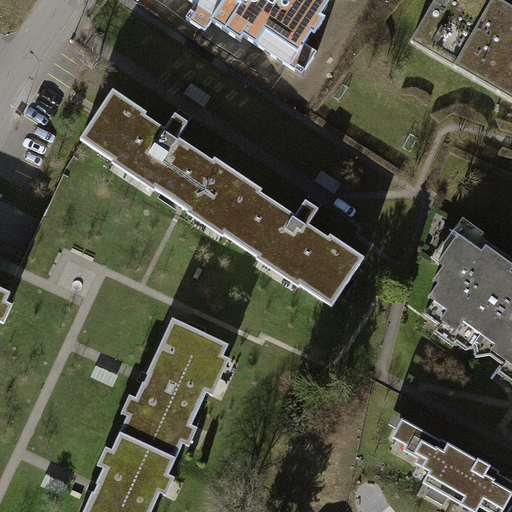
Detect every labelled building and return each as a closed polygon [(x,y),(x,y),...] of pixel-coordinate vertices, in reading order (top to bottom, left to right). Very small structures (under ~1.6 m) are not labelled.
[(178,0),(198,13),(188,28),(210,42),(217,31),(244,49),(248,42),(307,81),(319,63),(309,57),(346,1),(362,11),(369,0),(178,0)] [(489,0),(430,0),(407,42),(452,67),(462,50),(471,55),(483,35),(473,29),(489,0)] [(511,8),(496,0),(489,0),(473,29),(483,35),(471,55),(462,50),(452,67),(511,102),(511,8)] [(144,115),(108,91),(75,141),(111,165),(115,159),(153,184),(149,191),(186,216),(191,209),(207,219),(237,175),(211,158),(205,167),(172,145),(187,123),(171,112),(157,134),(139,122),(144,115)] [(264,193),(237,175),(207,219),(224,231),(220,237),(256,261),(260,255),(298,280),(293,286),(329,310),(363,258),(327,234),(321,243),(304,231),(318,210),(301,199),(288,219),(259,201),(264,193)] [(511,256),(459,218),(421,315),(490,362),(511,377),(511,256)] [(0,289),(0,312),(9,293),(0,289)] [(167,317),(115,432),(175,459),(226,344),(167,317)] [(412,459),(409,464),(424,473),(418,483),(468,511),(473,511),(476,508),(482,511),(499,511),(511,491),(511,482),(398,417),(386,438),(400,447),(398,451),(412,459)] [(115,432),(78,511),(150,511),(175,459),(115,432)]
